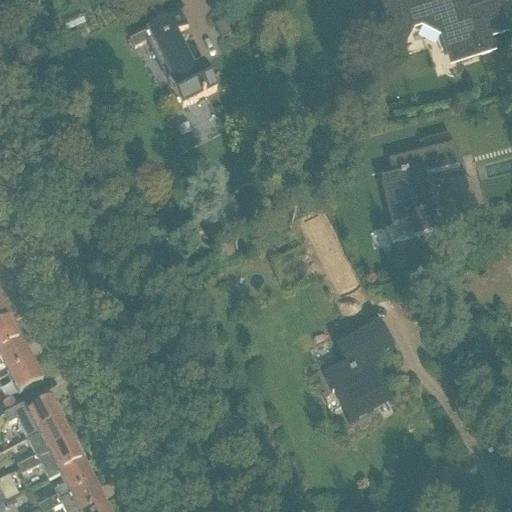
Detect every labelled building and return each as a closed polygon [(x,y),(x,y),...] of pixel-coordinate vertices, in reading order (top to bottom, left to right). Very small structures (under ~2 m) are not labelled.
[(396,0),(383,5),(396,44),(404,42),(410,27),(421,24),(451,39),(453,47),(448,57),(450,63),(456,61),(456,63),(492,51),(487,38),(504,32),(496,6),(477,12),(479,16),(468,19),(462,0),(396,0)] [(180,15),(144,33),(144,34),(130,41),(134,50),(150,42),(170,81),(168,82),(182,109),(216,92),(202,65),(193,69),(176,35),(187,30),(180,15)] [(256,20),(242,28),(251,46),(265,38),(256,20)] [(224,21),(214,26),(221,40),(232,34),(224,21)] [(78,35),(63,42),(75,69),(90,62),(78,35)] [(387,180),(382,181),(394,227),(399,244),(415,240),(438,234),(435,224),(427,192),(423,177),(443,172),(459,168),(453,146),(451,146),(448,136),(423,143),(425,153),(389,162),(393,178),(387,179),(387,180)] [(319,212),(301,222),(341,296),(358,287),(319,212)] [(0,303),(0,328),(10,323),(0,303)] [(0,328),(0,354),(20,343),(10,323),(0,328)] [(370,363),(392,351),(379,326),(336,349),(345,365),(324,377),(349,424),(367,415),(368,416),(373,414),(372,412),(391,402),(370,363)] [(31,364),(20,343),(0,354),(0,361),(7,376),(31,364)] [(31,364),(7,376),(18,397),(42,385),(31,364)] [(7,414),(17,409),(12,400),(2,405),(7,414)] [(17,409),(7,414),(3,416),(9,427),(17,423),(27,442),(62,424),(58,417),(60,416),(61,413),(57,405),(54,404),(52,405),(51,403),(31,414),(26,405),(17,409)] [(35,458),(26,463),(30,471),(40,466),(38,462),(72,444),(62,424),(27,442),(35,458)] [(73,446),(72,444),(38,462),(40,466),(48,482),(59,477),(83,465),(79,457),(80,457),(81,454),(77,446),(74,445),(73,446)] [(30,471),(26,463),(16,467),(21,476),(30,471)] [(59,477),(64,487),(53,493),(56,499),(57,499),(59,504),(70,498),(69,497),(93,485),(83,465),(59,477)] [(56,499),(47,504),(51,511),(53,511),(61,508),(62,511),(90,511),(103,506),(93,485),(69,497),(70,498),(59,504),(57,499),(56,499)]
